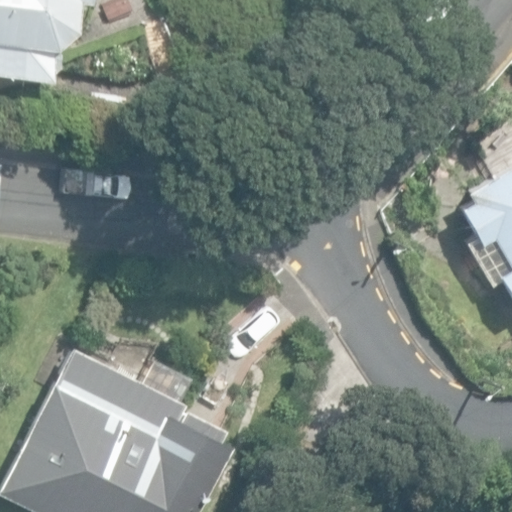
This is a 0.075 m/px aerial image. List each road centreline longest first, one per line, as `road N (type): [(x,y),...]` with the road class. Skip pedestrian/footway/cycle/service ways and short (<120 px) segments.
road 1 (residential): [(511,418),(479,416),(429,386),(347,278),(285,170)]
road 2 (residential): [(0,185),(159,193),(285,170)]
road 3 (residential): [(285,170),(461,0)]
